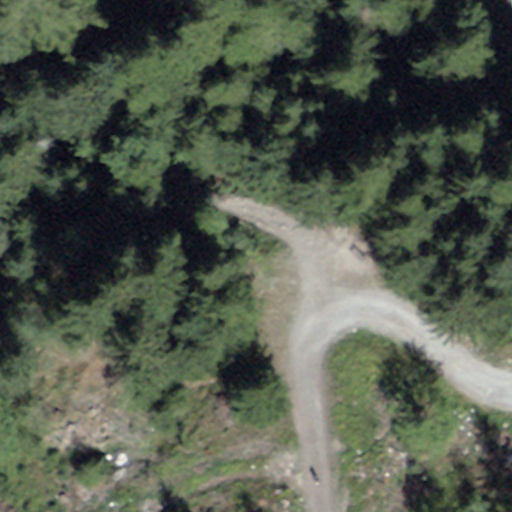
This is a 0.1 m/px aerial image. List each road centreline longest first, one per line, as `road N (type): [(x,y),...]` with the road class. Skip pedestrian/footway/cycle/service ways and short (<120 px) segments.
road 1 (track): [(331,511),(307,359),(331,300)]
road 2 (track): [(511,365),(417,303),(373,295),(331,300)]
